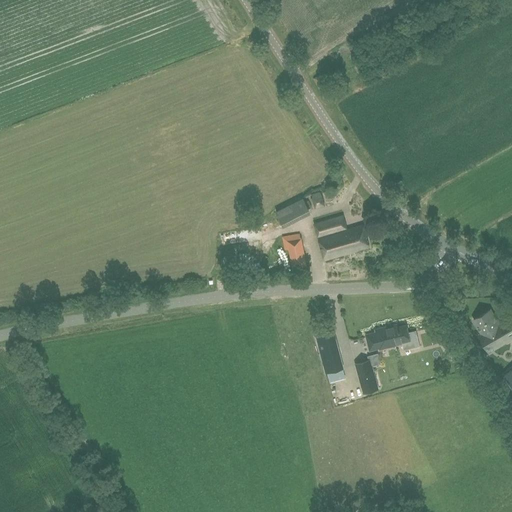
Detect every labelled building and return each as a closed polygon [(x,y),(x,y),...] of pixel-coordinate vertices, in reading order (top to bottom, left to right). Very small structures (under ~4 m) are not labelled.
[(324,98),(334,91),(323,73),(313,79),(324,98)] [(283,227),(310,213),(303,197),(275,212),(283,227)] [(347,229),(343,216),(314,224),(325,260),(369,247),(362,224),(347,229)] [(294,268),(297,268),(305,267),(300,233),(282,236),(285,250),(289,249),(290,255),(292,268),(294,268)] [(402,310),(379,311),(379,325),(403,324),(402,310)] [(511,315),(498,323),(491,310),(474,319),(481,333),(479,334),(489,352),(511,339),(511,315)] [(420,346),(416,330),(408,332),(406,325),(394,328),(393,325),(376,330),(376,332),(366,335),(370,350),(380,347),(380,348),(387,347),(402,343),(403,350),(420,346)] [(426,332),(428,338),(436,335),(434,329),(426,332)] [(316,336),(326,373),(343,369),(333,331),(316,336)] [(441,342),(438,335),(427,339),(430,346),(441,342)] [(501,371),(511,365),(511,352),(496,361),(501,371)] [(370,360),(369,361),(356,364),(364,393),(378,389),(372,366),(370,360)]
